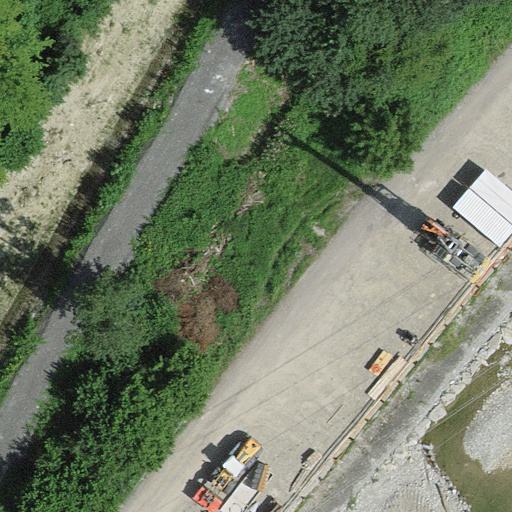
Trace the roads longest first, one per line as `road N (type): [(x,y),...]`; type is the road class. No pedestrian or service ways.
road 1 (track): [(126,511),(511,67)]
road 2 (track): [(0,442),(253,0)]
